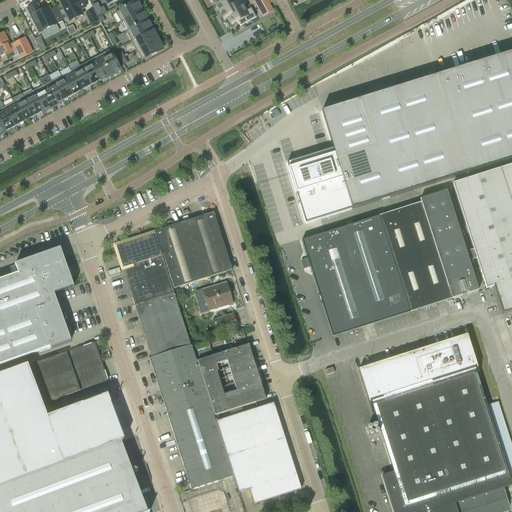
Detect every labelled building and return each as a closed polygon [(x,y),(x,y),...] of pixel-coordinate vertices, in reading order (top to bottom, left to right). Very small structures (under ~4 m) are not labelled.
[(62,0),(59,2),(69,21),(82,15),(79,10),(85,7),(81,0),(62,0)] [(224,0),(216,5),(224,18),(227,16),(232,24),(237,21),(239,26),(255,17),(250,8),(245,11),(240,2),(236,4),(234,0),(224,0)] [(266,0),(251,0),(261,16),(272,10),(266,0)] [(122,22),(142,11),(136,1),(114,13),(119,23),(122,22)] [(97,3),(91,6),(97,17),(105,13),(103,7),(99,8),(97,3)] [(55,25),(61,22),(55,8),(49,11),(48,8),(39,12),(36,5),(27,9),(38,33),(41,32),(55,25)] [(93,10),(84,14),(90,25),(98,21),(93,10)] [(122,22),(126,31),(147,20),(142,11),(122,22)] [(152,30),(147,20),(126,31),(124,32),(130,42),(152,30)] [(55,25),(41,32),(44,38),(58,31),(55,25)] [(130,42),(135,51),(157,39),(152,30),(130,42)] [(24,39),(13,44),(12,43),(9,45),(3,33),(0,33),(0,56),(15,49),(20,59),(31,53),(24,39)] [(41,36),(36,38),(41,50),(45,47),(41,36)] [(157,39),(135,51),(140,62),(163,50),(157,39)] [(100,60),(109,77),(120,71),(108,50),(98,56),(100,60)] [(332,149),(286,163),(305,224),(511,159),(511,53),(320,113),(332,149)] [(79,66),(82,71),(90,86),(100,80),(92,64),(89,60),(79,66)] [(100,60),(92,64),(100,80),(101,81),(109,77),(100,60)] [(81,91),(90,86),(82,71),(73,76),(81,91)] [(71,73),(62,78),(71,96),(81,91),(73,76),(71,73)] [(51,81),(62,101),(71,96),(62,78),(61,76),(51,81)] [(51,81),(41,87),(53,108),(62,102),(62,101),(51,81)] [(53,108),(41,87),(32,92),(42,111),(43,113),(53,108)] [(32,117),(42,111),(32,92),(22,97),(24,101),(32,117)] [(24,101),(15,106),(24,121),(32,117),(24,101)] [(14,127),(24,121),(15,106),(13,102),(3,107),(14,127)] [(0,123),(4,132),(14,127),(3,107),(0,108),(0,123)] [(458,182),(452,184),(452,185),(473,250),(476,259),(485,289),(493,287),(502,314),(511,311),(511,164),(470,178),(458,182)] [(446,191),(419,200),(420,203),(451,299),(460,296),(461,296),(461,294),(466,292),(467,294),(477,291),(477,290),(468,261),(472,260),(476,259),(473,250),(469,251),(465,252),(446,191)] [(420,203),(378,217),(409,313),(451,299),(420,203)] [(213,213),(183,222),(202,280),(231,271),(213,213)] [(306,259),(300,261),(303,269),(309,268),(311,274),(315,285),(322,308),(332,338),(332,337),(347,333),(358,329),(361,328),(370,325),(373,324),(409,313),(378,217),(301,241),(306,259)] [(173,289),(202,280),(183,222),(154,232),(173,289)] [(116,250),(134,307),(173,293),(172,289),(155,238),(116,250)] [(59,249),(39,256),(52,294),(72,287),(68,277),(71,276),(68,267),(65,268),(59,249)] [(0,322),(56,303),(52,294),(39,256),(8,267),(11,277),(0,280),(0,322)] [(201,290),(208,311),(232,304),(226,283),(201,290)] [(173,293),(134,307),(150,358),(188,346),(173,293)] [(0,366),(69,342),(56,303),(0,322),(0,366)] [(215,320),(219,332),(237,327),(233,315),(215,320)] [(499,450),(478,381),(480,380),(466,336),(358,370),(372,415),(374,414),(393,472),(382,476),(393,511),(456,511),(454,504),(511,486),(499,450)] [(208,342),(194,346),(196,351),(198,357),(209,354),(211,353),(208,342)] [(42,404),(43,404),(46,415),(61,410),(57,399),(104,382),(105,382),(91,343),(29,365),(42,404)] [(247,345),(194,362),(199,375),(204,389),(209,404),(214,418),(215,423),(220,422),(217,415),(229,411),(231,418),(243,414),(241,407),(265,400),(247,345)] [(188,346),(150,358),(151,362),(149,362),(153,374),(194,360),(189,346),(188,346)] [(153,374),(158,389),(199,375),(194,362),(194,360),(153,374)] [(27,365),(0,375),(0,486),(124,441),(107,394),(47,417),(27,365)] [(158,389),(163,403),(204,389),(199,375),(158,389)] [(163,403),(167,418),(209,404),(204,389),(163,403)] [(172,432),(214,418),(209,404),(167,418),(172,432)] [(272,404),(243,414),(223,421),(215,423),(219,432),(223,447),(228,461),(233,477),(238,493),(248,490),(253,505),(300,490),(272,404)] [(215,423),(214,418),(172,432),(176,447),(219,432),(215,423)] [(176,447),(181,461),(223,447),(219,432),(176,447)] [(145,511),(120,443),(0,487),(0,511),(145,511)] [(181,461),(186,476),(228,461),(223,447),(181,461)] [(233,477),(228,461),(186,476),(190,490),(233,477)]
